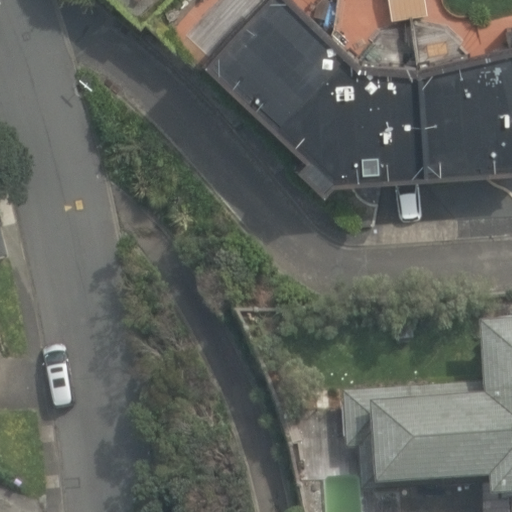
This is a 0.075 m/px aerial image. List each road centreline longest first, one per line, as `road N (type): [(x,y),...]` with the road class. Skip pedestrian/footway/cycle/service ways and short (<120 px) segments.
road 1 (residential): [(37,45),(112,53),(197,115),(290,236),(331,262),(511,256)]
road 2 (residential): [(37,45),(73,198),(112,511)]
